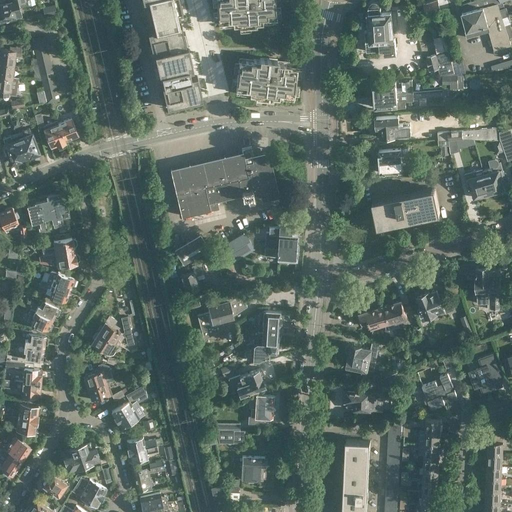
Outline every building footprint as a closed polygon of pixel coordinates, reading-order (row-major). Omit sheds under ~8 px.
[(26,5),(35,3),(34,0),(13,0),(13,2),(0,4),(0,20),(11,18),(11,21),(19,19),(19,16),(21,16),(19,7),(26,5)] [(142,0),(143,1),(145,1),(150,22),(153,21),(155,29),(148,31),(153,55),(155,54),(160,75),(162,75),(163,83),(162,83),(167,107),(203,98),(197,75),(191,76),(189,68),(193,67),(185,31),(183,32),(181,23),(179,24),(177,16),(183,14),(179,0),(142,0)] [(216,0),(218,22),(219,22),(233,21),(233,25),(240,24),(240,26),(257,25),(257,23),(263,22),(263,18),(277,17),(275,0),(216,0)] [(426,14),(449,8),(447,0),(436,0),(424,4),(426,14)] [(511,50),(508,39),(506,33),(504,26),(499,10),(497,4),(495,0),(479,0),(461,5),(463,12),(462,13),(466,30),(464,31),(466,37),(489,31),(494,49),(495,49),(496,54),(503,52),(511,50)] [(511,0),(506,0),(498,3),(497,4),(499,10),(511,4),(511,0)] [(44,5),(46,13),(57,11),(55,2),(44,5)] [(380,7),(380,6),(379,5),(379,4),(378,3),(377,3),(376,2),(375,2),(374,2),(373,2),(372,3),(371,3),(371,4),(370,5),(370,6),(369,7),(369,8),(370,30),(365,30),(367,51),(384,50),(385,55),(396,54),(395,39),(393,39),(391,12),(381,12),(381,7),(380,7)] [(41,49),(47,48),(44,36),(38,37),(41,49)] [(32,39),(35,51),(41,49),(38,37),(32,39)] [(0,61),(13,63),(15,55),(20,55),(21,48),(15,47),(15,50),(0,47),(0,61)] [(36,56),(48,54),(47,48),(41,49),(35,51),(36,56)] [(48,54),(36,56),(38,62),(50,60),(48,54)] [(439,68),(437,58),(436,54),(426,56),(430,71),(439,68)] [(277,61),(277,59),(269,58),(260,57),(260,59),(254,59),(253,60),(245,60),(245,61),(239,61),(236,89),(250,91),(250,94),(256,95),(256,97),(273,99),(273,97),(280,97),(280,94),(294,95),(297,67),(291,66),(291,64),(283,63),(283,62),(277,61)] [(458,75),(464,75),(467,75),(462,58),(452,61),(451,59),(440,62),(439,58),(437,58),(439,68),(440,75),(443,75),(450,75),(458,75)] [(39,68),(51,65),(50,60),(38,62),(39,68)] [(0,61),(0,74),(12,76),(13,63),(0,61)] [(51,65),(39,68),(40,74),(52,71),(51,65)] [(42,80),(54,77),(52,71),(40,74),(42,80)] [(12,76),(0,74),(0,94),(3,95),(4,94),(5,88),(10,89),(12,76)] [(450,84),(450,88),(458,88),(458,75),(450,75),(450,84)] [(43,86),(55,83),(54,77),(42,80),(43,86)] [(403,93),(413,92),(413,91),(412,91),(411,80),(402,81),(403,93)] [(396,93),(397,93),(396,81),(374,82),(375,94),(396,93)] [(55,83),(43,86),(44,91),(57,89),(55,83)] [(413,92),(403,93),(397,93),(396,93),(375,94),(376,106),(397,105),(398,107),(406,107),(406,101),(414,101),(413,92)] [(24,99),(11,101),(12,108),(25,105),(24,99)] [(85,127),(80,110),(74,112),(79,128),(85,127)] [(44,124),(43,118),(41,112),(35,114),(39,127),(43,126),(44,128),(51,146),(57,144),(59,149),(68,145),(65,139),(58,123),(50,126),(48,122),(44,124)] [(65,139),(78,134),(71,117),(71,118),(69,112),(56,117),(59,123),(58,123),(65,139)] [(376,116),(374,119),(374,124),(377,126),(378,136),(411,134),(410,122),(399,123),(398,114),(376,116)] [(448,139),(462,138),(474,139),(500,140),(500,131),(499,126),(462,130),(448,131),(438,132),(438,140),(448,139)] [(16,132),(25,156),(30,154),(31,155),(33,154),(34,155),(37,154),(37,152),(39,151),(32,132),(31,133),(29,127),(16,132)] [(506,150),(507,153),(511,151),(508,139),(507,130),(500,131),(500,140),(504,151),(506,150)] [(19,158),(25,156),(16,132),(3,137),(5,143),(4,143),(6,147),(3,148),(4,157),(9,155),(12,162),(13,161),(14,162),(17,161),(18,160),(20,159),(19,158)] [(283,148),(291,146),(288,135),(281,137),(283,148)] [(449,145),(451,153),(461,150),(461,148),(475,144),(474,139),(462,138),(448,139),(449,145)] [(449,145),(448,139),(438,140),(439,145),(442,145),(442,156),(450,155),(450,153),(451,153),(449,145)] [(508,157),(507,153),(506,150),(504,151),(500,140),(493,142),(497,153),(503,151),(505,158),(508,157)] [(278,195),(269,153),(253,156),(251,146),(240,149),(241,151),(206,159),(170,168),(182,215),(210,209),(208,201),(241,194),(242,199),(254,197),(252,191),(259,189),(261,199),(278,195)] [(380,161),(409,158),(409,152),(408,147),(379,150),(380,161)] [(409,158),(380,161),(381,173),(407,170),(407,165),(410,165),(409,158)] [(498,169),(497,167),(498,167),(499,164),(499,160),(495,158),(488,160),(490,168),(483,170),(484,173),(490,195),(498,193),(498,190),(504,188),(503,182),(505,181),(502,168),(498,169)] [(490,195),(484,173),(466,178),(470,191),(473,190),(474,196),(481,194),(482,197),(490,195)] [(64,224),(61,210),(68,209),(64,191),(63,191),(62,187),(54,189),(55,193),(51,193),(58,221),(60,220),(61,226),(60,226),(61,232),(71,230),(69,223),(64,224)] [(372,201),(377,224),(440,211),(435,188),(372,201)] [(58,221),(51,193),(39,197),(40,201),(44,219),(51,217),(52,222),(53,222),(54,227),(57,227),(60,226),(61,226),(60,220),(58,221)] [(47,230),(44,219),(40,201),(35,202),(35,198),(27,200),(28,205),(27,205),(32,223),(39,221),(41,227),(39,227),(40,234),(42,233),(43,236),(39,236),(40,239),(46,237),(45,231),(47,230)] [(0,223),(2,224),(4,229),(19,222),(13,208),(11,208),(11,207),(5,209),(5,211),(0,213),(0,223)] [(21,236),(27,235),(26,223),(19,224),(21,236)] [(265,241),(297,244),(298,234),(290,233),(291,223),(278,224),(278,225),(269,225),(269,231),(266,231),(265,241)] [(245,232),(223,245),(233,261),(255,248),(245,232)] [(55,235),(55,240),(53,240),(54,246),(42,249),(43,254),(43,255),(49,254),(74,249),(74,246),(75,246),(77,243),(76,238),(74,237),(72,237),(66,238),(65,233),(55,235)] [(175,249),(184,264),(209,249),(200,235),(175,249)] [(297,244),(265,241),(264,255),(279,256),(278,261),(295,262),(295,258),(296,258),(297,244)] [(18,258),(19,251),(10,246),(8,257),(18,258)] [(56,256),(57,260),(58,266),(62,265),(62,267),(72,269),(73,263),(76,262),(76,261),(78,261),(80,258),(79,254),(76,252),(75,253),(74,249),(49,254),(43,254),(39,255),(40,262),(51,265),(53,257),(56,256)] [(18,261),(18,258),(8,257),(6,270),(5,277),(10,278),(16,279),(17,269),(18,261)] [(204,272),(201,262),(200,258),(192,264),(192,262),(180,269),(187,292),(183,293),(185,299),(199,295),(198,289),(199,289),(195,275),(204,272)] [(479,266),(477,266),(478,303),(488,303),(488,308),(506,307),(505,289),(501,289),(501,268),(495,269),(495,266),(489,266),(489,265),(487,263),(485,262),(482,262),(480,263),(479,265),(479,266)] [(46,281),(70,289),(72,284),(74,285),(76,279),(74,278),(54,271),(50,270),(46,281)] [(15,286),(16,279),(10,278),(1,283),(6,291),(15,286)] [(70,289),(46,281),(42,279),(39,285),(47,288),(45,293),(48,293),(66,300),(66,299),(69,300),(71,294),(68,293),(70,289)] [(442,300),(437,289),(429,292),(429,290),(418,295),(423,306),(417,309),(422,322),(425,323),(429,322),(430,319),(429,316),(439,312),(445,309),(446,313),(454,310),(449,298),(442,300)] [(210,311),(197,315),(204,340),(224,327),(222,320),(233,317),(233,316),(247,307),(245,297),(233,299),(231,294),(226,295),(221,296),(221,294),(213,296),(215,304),(208,305),(210,311)] [(40,305),(35,303),(28,300),(25,305),(35,310),(53,318),(55,313),(58,315),(60,310),(58,308),(60,302),(45,296),(43,300),(40,305)] [(198,296),(186,300),(188,308),(201,304),(198,296)] [(398,322),(407,319),(405,313),(414,310),(412,305),(403,307),(401,300),(385,305),(390,321),(391,321),(393,327),(389,329),(391,336),(397,334),(396,328),(400,327),(398,322)] [(390,321),(385,305),(359,313),(360,314),(358,316),(360,320),(362,322),(370,320),(372,327),(387,323),(389,329),(393,327),(391,321),(390,321)] [(35,310),(33,315),(35,316),(32,321),(47,329),(48,328),(50,329),(53,324),(51,322),(53,318),(35,310)] [(263,319),(262,327),(278,328),(279,312),(262,310),(259,312),(259,316),(262,319),(263,319)] [(114,342),(119,344),(124,337),(126,337),(127,341),(128,344),(134,343),(137,342),(136,336),(133,337),(128,315),(121,316),(124,331),(123,331),(121,330),(121,329),(119,328),(120,327),(115,323),(117,320),(110,315),(103,326),(101,324),(97,331),(114,342)] [(262,327),(262,329),(262,332),(257,332),(257,341),(257,343),(276,344),(277,344),(278,328),(262,327)] [(426,337),(421,327),(414,329),(419,340),(426,337)] [(113,353),(119,344),(114,342),(97,331),(92,337),(94,339),(92,343),(103,350),(103,351),(104,353),(105,352),(109,354),(113,353)] [(24,345),(43,347),(44,343),(47,343),(48,337),(45,336),(45,335),(28,333),(27,340),(25,339),(24,345)] [(275,351),(278,349),(278,346),(276,344),(257,343),(257,341),(256,341),(252,344),(251,359),(257,359),(268,355),(269,356),(273,354),(273,351),(275,351)] [(353,344),(349,343),(347,345),(346,350),(347,353),(350,353),(347,365),(373,370),(378,343),(372,341),(370,347),(361,346),(361,345),(353,343),(353,344)] [(43,352),(43,347),(24,345),(24,350),(26,351),(25,356),(6,353),(5,367),(16,368),(16,367),(24,368),(25,362),(34,363),(34,358),(41,359),(42,358),(44,359),(45,353),(43,352)] [(430,350),(433,358),(439,356),(435,348),(430,350)] [(479,375),(472,378),(475,387),(480,385),(483,392),(497,387),(496,385),(501,383),(499,376),(504,374),(500,364),(497,365),(493,353),(480,358),(482,366),(476,368),(479,375)] [(511,355),(504,358),(504,357),(503,358),(507,368),(508,367),(507,366),(511,364),(511,355)] [(108,361),(118,365),(120,360),(109,356),(108,361)] [(206,363),(209,368),(215,365),(213,360),(206,363)] [(116,370),(118,365),(108,361),(106,367),(116,370)] [(23,375),(23,381),(40,382),(41,373),(42,373),(43,371),(41,369),(39,368),(33,367),(34,363),(25,362),(24,368),(23,375)] [(237,370),(234,362),(220,368),(224,376),(237,370)] [(394,365),(380,370),(383,377),(397,372),(394,365)] [(239,374),(228,378),(232,388),(237,386),(240,394),(264,385),(267,382),(265,378),(261,377),(261,375),(264,374),(264,372),(263,368),(261,367),(258,368),(240,375),(239,374)] [(86,387),(106,381),(104,375),(106,374),(104,368),(101,369),(100,368),(98,369),(98,370),(85,374),(86,379),(84,380),(86,387)] [(436,380),(422,386),(425,394),(423,395),(426,403),(429,402),(431,409),(445,404),(442,395),(447,393),(449,398),(457,395),(455,389),(453,390),(452,387),(453,386),(448,372),(440,375),(443,383),(438,385),(436,380)] [(206,382),(211,380),(209,373),(203,375),(206,382)] [(400,394),(397,375),(384,377),(386,386),(389,386),(391,396),(400,394)] [(40,392),(40,382),(23,381),(17,380),(3,379),(2,387),(16,388),(16,389),(22,390),(21,394),(37,396),(37,391),(40,392)] [(108,387),(106,381),(86,387),(89,394),(91,394),(92,398),(106,394),(106,395),(109,395),(108,394),(112,392),(110,386),(108,387)] [(116,419),(140,405),(138,401),(147,396),(144,383),(131,391),(134,397),(130,400),(112,410),(116,416),(115,416),(116,419)] [(207,390),(205,384),(199,386),(201,392),(207,390)] [(116,400),(124,395),(121,389),(112,395),(116,400)] [(384,410),(385,392),(377,391),(377,390),(346,389),(343,392),(343,396),(345,399),(345,404),(355,405),(355,408),(384,410)] [(273,409),(274,403),(273,403),(273,395),(256,394),(256,399),(249,399),(249,407),(251,407),(251,415),(255,416),(272,417),(272,409),(273,409)] [(40,412),(40,407),(39,406),(38,406),(38,405),(20,402),(19,410),(12,409),(11,414),(18,415),(37,418),(38,414),(37,413),(37,412),(38,412),(40,412)] [(140,405),(116,419),(118,421),(119,421),(122,426),(140,416),(139,415),(141,414),(140,412),(143,410),(140,405)] [(37,418),(18,415),(16,429),(35,431),(35,430),(36,430),(37,429),(38,426),(36,424),(35,424),(36,423),(37,418)] [(426,431),(440,432),(441,420),(426,419),(426,431)] [(501,421),(504,432),(510,430),(506,419),(501,421)] [(153,420),(143,422),(145,430),(154,428),(153,420)] [(495,424),(499,434),(503,432),(504,432),(501,421),(495,424)] [(493,436),(499,434),(495,424),(489,426),(493,436)] [(240,430),(216,430),(219,442),(244,443),(244,430),(240,430)] [(426,431),(425,443),(440,444),(440,432),(426,431)] [(499,434),(493,436),(493,442),(503,442),(503,438),(503,432),(499,434)] [(11,450),(22,458),(30,446),(14,435),(7,447),(8,448),(11,450)] [(145,440),(144,436),(127,439),(129,447),(128,447),(129,450),(157,444),(162,443),(160,437),(156,438),(145,440)] [(370,498),(370,491),(368,491),(370,440),(347,439),(343,511),(367,511),(368,498),(370,498)] [(78,445),(84,464),(93,461),(92,460),(99,457),(95,447),(93,448),(90,441),(86,443),(86,442),(78,445)] [(489,442),(488,454),(502,454),(503,442),(493,442),(489,442)] [(440,444),(425,443),(424,455),(439,456),(440,444)] [(157,444),(129,450),(130,453),(132,460),(148,457),(147,452),(158,450),(157,444)] [(172,444),(165,446),(167,457),(175,456),(172,444)] [(84,464),(78,445),(70,448),(70,449),(66,450),(68,456),(65,457),(69,468),(76,466),(76,467),(84,464)] [(12,473),(22,458),(11,450),(8,448),(0,446),(0,455),(5,459),(1,465),(5,468),(3,472),(9,476),(11,473),(12,473)] [(502,454),(488,454),(487,466),(502,466),(502,454)] [(255,482),(256,478),(262,478),(266,478),(266,469),(263,469),(263,465),(265,465),(266,456),(242,455),(241,477),(248,477),(248,482),(250,483),(253,483),(255,482)] [(424,455),(424,467),(439,468),(439,456),(424,455)] [(181,485),(175,457),(168,459),(172,474),(176,473),(179,485),(181,485)] [(163,460),(153,462),(149,463),(151,470),(165,467),(163,460)] [(487,466),(487,478),(501,478),(502,466),(487,466)] [(149,467),(134,470),(139,489),(147,487),(147,486),(152,485),(149,467)] [(439,468),(424,467),(423,479),(438,480),(439,468)] [(60,495),(68,483),(51,472),(43,484),(60,495)] [(77,482),(81,477),(77,474),(75,476),(75,475),(73,479),(77,482)] [(81,476),(81,477),(77,482),(103,497),(104,494),(103,493),(107,487),(90,478),(89,480),(81,476)] [(487,478),(486,490),(501,490),(501,478),(487,478)] [(438,480),(423,479),(423,491),(438,492),(438,480)] [(101,499),(103,497),(77,482),(73,488),(72,490),(81,495),(80,496),(87,500),(84,504),(95,509),(97,505),(101,499)] [(223,503),(219,485),(212,487),(216,505),(223,503)] [(486,490),(486,502),(500,502),(501,490),(486,490)] [(167,501),(166,495),(161,496),(160,491),(140,496),(143,507),(167,501)] [(438,492),(423,491),(422,503),(437,504),(438,492)] [(31,502),(32,504),(27,510),(29,511),(50,511),(53,509),(47,505),(49,503),(43,499),(41,501),(36,497),(33,498),(31,502)] [(164,511),(164,509),(169,508),(167,501),(143,507),(143,511),(164,511)] [(486,502),(485,511),(499,511),(500,502),(486,502)] [(436,511),(437,504),(422,503),(421,511),(436,511)]
